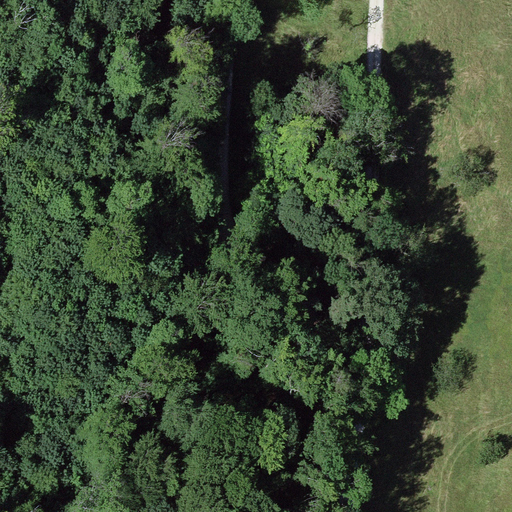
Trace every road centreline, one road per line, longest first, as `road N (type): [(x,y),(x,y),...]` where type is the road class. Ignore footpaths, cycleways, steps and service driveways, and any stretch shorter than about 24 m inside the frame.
road 1 (track): [(369,278),(276,288),(253,281),(232,258),(220,216),(226,0)]
road 2 (track): [(380,0),(369,278)]
road 3 (track): [(369,278),(350,511)]
road 4 (track): [(18,511),(0,322)]
